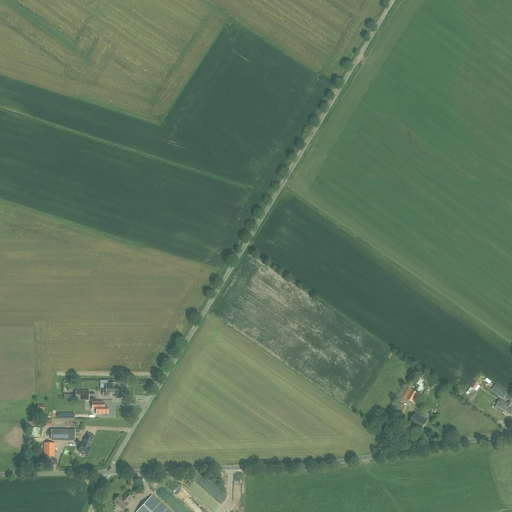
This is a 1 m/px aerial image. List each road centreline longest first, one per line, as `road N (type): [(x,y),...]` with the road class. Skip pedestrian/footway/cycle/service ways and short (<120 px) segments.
road 1 (unclassified): [(107,472),(392,0)]
road 2 (unclassified): [(107,472),(342,462),(511,434)]
